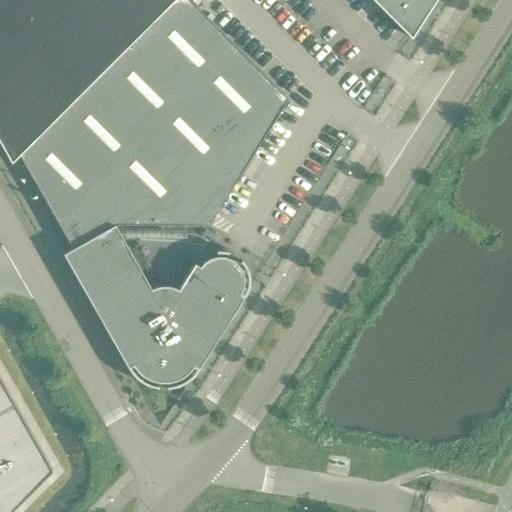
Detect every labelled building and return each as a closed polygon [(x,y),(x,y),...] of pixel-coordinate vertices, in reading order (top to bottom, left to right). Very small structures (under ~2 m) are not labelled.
[(287,99),(188,0),(0,0),(0,144),(10,162),(18,155),(72,249),(62,254),(127,368),(132,365),(137,373),(144,379),(153,383),(162,384),(171,383),(180,380),(187,374),(192,366),(197,370),(244,295),(239,292),(242,285),(242,277),(240,269),(235,262),(228,258),(220,256),(212,257),(204,261),(199,267),(194,264),(178,290),(169,286),(159,286),(150,289),(115,226),(117,225),(208,225),(287,99)] [(372,0),(410,38),(434,0),(372,0)] [(2,383),(0,384),(0,412),(14,405),(2,383)] [(14,405),(0,412),(0,440),(26,426),(14,405)] [(26,426),(0,440),(0,468),(38,447),(26,426)] [(38,447),(0,468),(0,511),(9,511),(51,471),(38,447)]
